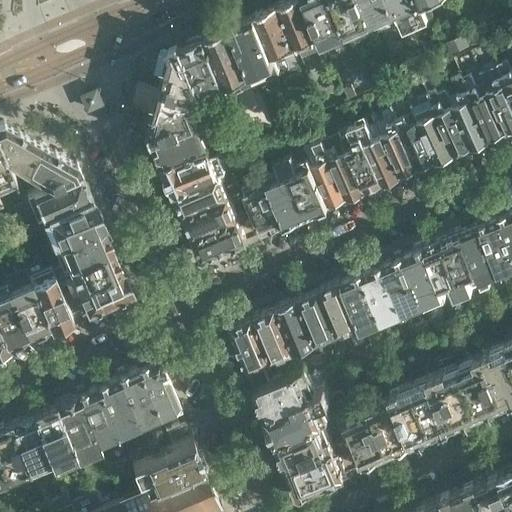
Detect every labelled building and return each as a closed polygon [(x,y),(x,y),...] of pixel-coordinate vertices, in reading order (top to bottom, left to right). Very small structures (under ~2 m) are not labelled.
[(295,40),(278,0),(254,11),(271,51),(295,40)] [(320,29),(307,0),(278,0),(295,40),(320,29)] [(350,35),(347,29),(334,0),(307,0),(320,29),(324,38),(331,35),(333,42),(350,35)] [(371,18),(362,0),(334,0),(347,29),(371,18)] [(397,12),(391,0),(362,0),(371,18),(373,23),(397,12)] [(427,12),(421,0),(391,0),(397,12),(402,23),(427,12)] [(271,51),(254,11),(230,21),(254,76),(270,69),(268,62),(275,59),(271,51)] [(254,76),(230,21),(204,33),(223,73),(226,80),(241,73),(244,80),(254,76)] [(223,73),(204,33),(181,42),(200,83),(223,73)] [(200,83),(181,42),(170,47),(164,47),(158,46),(155,48),(151,72),(160,74),(158,81),(193,89),(194,86),(200,83)] [(511,72),(506,59),(498,62),(511,94),(511,72)] [(511,125),(511,94),(498,62),(481,69),(487,83),(506,128),(511,125)] [(487,136),(462,77),(459,69),(451,73),(457,88),(449,91),(470,143),(487,136)] [(506,128),(487,83),(478,88),(472,73),(462,77),(487,136),(506,128)] [(153,112),(191,96),(193,89),(158,81),(153,112)] [(103,101),(97,88),(83,94),(89,108),(103,101)] [(470,143),(449,91),(448,90),(438,94),(436,88),(428,92),(451,151),(470,143)] [(451,151),(428,92),(418,96),(422,104),(413,108),(416,114),(434,158),(451,151)] [(201,118),(191,96),(153,112),(150,128),(154,137),(201,118)] [(434,158),(416,114),(407,118),(401,103),(392,107),(416,165),(434,158)] [(416,165),(392,107),(375,113),(377,120),(399,172),(416,165)] [(210,140),(201,118),(154,137),(163,159),(207,141),(210,140)] [(399,172),(377,120),(370,123),(368,118),(357,122),(382,180),(399,172)] [(26,168),(41,140),(3,119),(3,120),(0,121),(0,140),(8,158),(26,168)] [(382,180),(357,122),(348,125),(351,132),(342,135),(364,187),(382,180)] [(364,187),(342,135),(342,133),(331,137),(330,134),(323,137),(346,195),(364,187)] [(346,195),(323,137),(304,144),(309,156),(328,202),(346,195)] [(0,185),(16,178),(8,158),(0,140),(0,185)] [(44,178),(59,150),(41,140),(26,168),(44,178)] [(219,170),(209,147),(207,141),(163,159),(175,188),(219,170)] [(77,160),(59,150),(44,178),(52,182),(81,169),(77,160)] [(328,202),(309,156),(298,161),(293,150),(285,153),(308,211),(328,202)] [(308,211),(285,153),(274,158),(279,170),(268,175),(287,219),(308,211)] [(81,169),(52,182),(35,190),(45,213),(47,211),(91,192),(81,169)] [(287,219),(268,175),(266,169),(252,175),(255,182),(244,187),(253,208),(262,230),(287,219)] [(228,192),(219,170),(175,188),(185,210),(228,192)] [(103,220),(95,202),(91,192),(47,211),(49,216),(41,219),(52,243),(103,220)] [(237,214),(228,192),(185,210),(194,232),(237,214)] [(511,204),(500,209),(511,238),(511,204)] [(247,236),(262,230),(253,208),(237,214),(194,232),(203,255),(247,236)] [(511,259),(511,238),(500,209),(480,217),(500,264),(511,259)] [(502,271),(480,218),(462,225),(479,266),(483,279),(502,271)] [(61,263),(112,241),(103,220),(52,243),(61,263)] [(479,266),(462,225),(443,233),(465,286),(473,283),(468,271),(479,266)] [(465,286),(443,233),(425,241),(441,281),(450,278),(455,290),(465,286)] [(62,287),(121,262),(112,241),(61,263),(53,266),(62,287)] [(444,288),(441,281),(425,241),(403,250),(423,296),(444,288)] [(423,296),(403,250),(382,258),(401,305),(423,296)] [(401,305),(382,258),(362,267),(381,313),(401,305)] [(62,287),(53,266),(51,261),(45,264),(42,259),(27,265),(31,274),(51,320),(72,311),(62,287)] [(87,305),(131,286),(129,282),(121,262),(62,287),(72,311),(87,305)] [(381,313),(362,267),(342,275),(360,317),(362,321),(381,313)] [(51,320),(31,274),(10,283),(30,330),(51,320)] [(360,317),(342,275),(320,284),(337,326),(360,317)] [(30,330),(10,283),(2,287),(0,281),(0,323),(7,340),(30,330)] [(337,326),(320,284),(298,293),(315,335),(337,326)] [(315,335),(298,293),(275,303),(293,344),(315,335)] [(293,344),(275,303),(254,312),(271,353),(293,344)] [(278,371),(271,353),(254,312),(254,311),(231,320),(256,380),(278,371)] [(511,396),(511,351),(507,340),(484,349),(505,399),(511,396)] [(505,399),(484,349),(460,360),(482,409),(505,399)] [(179,400),(158,352),(137,362),(157,409),(160,415),(181,406),(179,400)] [(309,387),(302,371),(308,368),(304,360),(278,371),(256,380),(266,404),(309,387)] [(482,409),(460,360),(437,369),(460,419),(482,409)] [(157,409),(137,362),(116,371),(136,419),(157,409)] [(460,419),(437,369),(415,379),(437,428),(460,419)] [(136,419),(116,371),(94,380),(115,428),(136,419)] [(437,428),(415,379),(391,389),(392,392),(396,401),(412,439),(437,428)] [(115,428),(94,380),(73,389),(94,437),(115,428)] [(325,416),(317,395),(329,390),(324,380),(309,387),(266,404),(279,435),(320,418),(325,416)] [(94,437),(73,389),(52,399),(72,446),(94,437)] [(412,439),(396,401),(392,392),(368,402),(370,407),(388,449),(412,439)] [(76,456),(72,446),(52,399),(32,407),(52,453),(56,464),(76,456)] [(52,453),(32,407),(10,417),(30,463),(52,453)] [(388,449),(370,407),(344,418),(351,433),(362,460),(388,449)] [(30,463),(10,417),(0,421),(0,452),(9,472),(30,463)] [(192,433),(190,426),(186,418),(166,427),(172,441),(192,433)] [(334,440),(330,431),(326,432),(320,418),(279,435),(290,461),(335,443),(334,440)] [(204,461),(192,433),(172,441),(130,459),(137,474),(148,470),(154,482),(204,461)] [(362,460),(351,433),(334,440),(335,443),(290,461),(301,487),(362,460)] [(0,475),(9,472),(0,452),(0,475)] [(204,511),(221,505),(222,504),(220,500),(219,500),(204,465),(206,465),(204,461),(154,482),(102,505),(85,511),(204,511)] [(511,461),(500,467),(511,496),(511,461)] [(511,511),(511,496),(500,467),(499,467),(476,477),(491,511),(511,511)] [(491,511),(476,477),(453,486),(464,511),(491,511)] [(464,511),(453,486),(430,496),(437,511),(464,511)] [(85,511),(102,505),(95,489),(70,500),(75,511),(85,511)] [(437,511),(430,496),(393,511),(437,511)]
